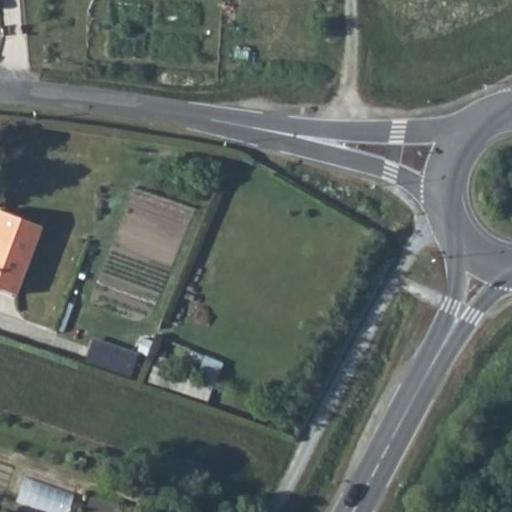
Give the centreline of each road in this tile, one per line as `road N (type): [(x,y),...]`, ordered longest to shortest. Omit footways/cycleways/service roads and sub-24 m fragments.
road 1 (residential): [(311,139),(0,88)]
road 2 (secondary): [(354,511),(461,311)]
road 3 (residential): [(465,131),(311,139)]
road 4 (residential): [(311,139),(391,168),(445,202)]
road 5 (track): [(356,135),(349,0)]
